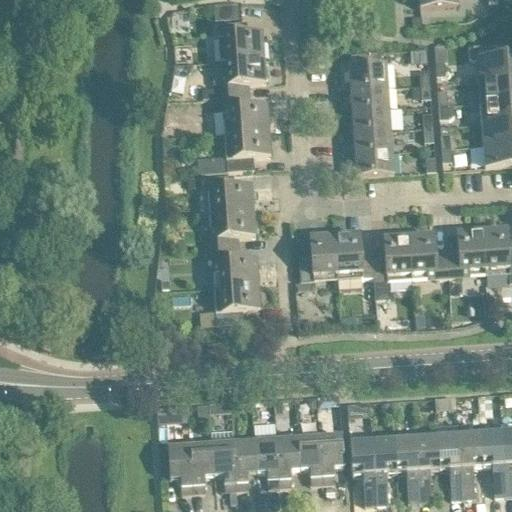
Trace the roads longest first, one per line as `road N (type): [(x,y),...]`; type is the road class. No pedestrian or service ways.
road 1 (unclassified): [(73,388),(511,359)]
road 2 (residential): [(294,0),(305,208)]
road 3 (residential): [(305,208),(511,199)]
road 4 (residential): [(284,339),(281,225),(289,209),(305,208)]
